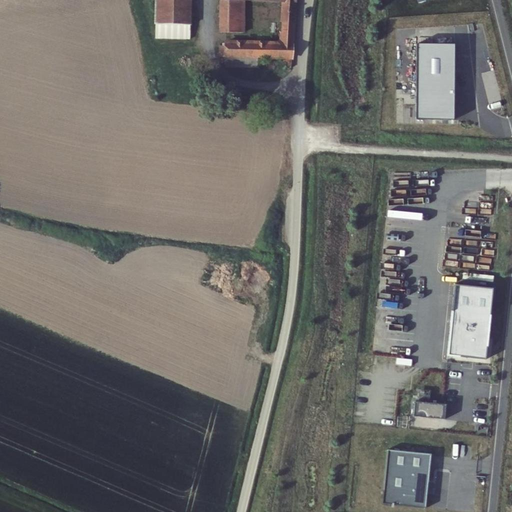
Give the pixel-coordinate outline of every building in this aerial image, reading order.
[(155,0),(155,39),(190,39),(190,0),(155,0)] [(292,59),(295,0),(219,0),(218,32),(245,33),(245,1),(281,3),(278,41),(224,40),(225,45),(219,45),(219,57),(225,58),(225,67),(259,68),(260,58),(292,59)] [(454,45),(416,44),(415,120),(454,121),(454,45)] [(493,289),(455,285),(447,356),(486,360),(493,289)] [(446,405),(415,402),(414,417),(445,420),(446,405)] [(431,454),(387,450),(382,504),(426,509),(431,454)]
